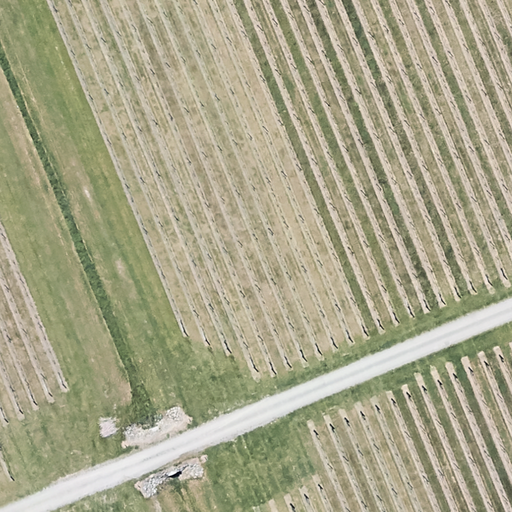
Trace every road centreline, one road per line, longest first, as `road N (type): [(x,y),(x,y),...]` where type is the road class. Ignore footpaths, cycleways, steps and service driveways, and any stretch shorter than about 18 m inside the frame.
road 1 (track): [(0,63),(156,447),(511,302)]
road 2 (track): [(181,511),(156,447),(0,511)]
